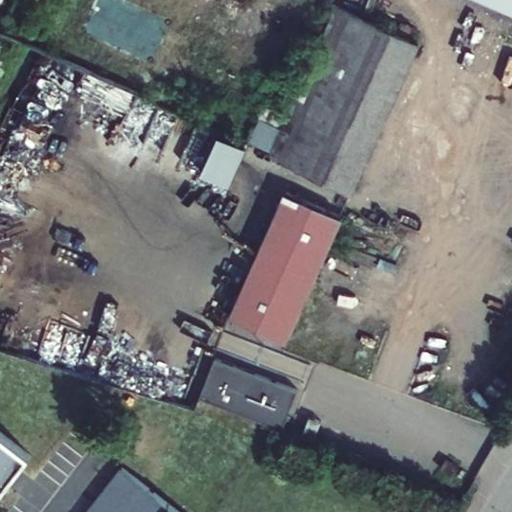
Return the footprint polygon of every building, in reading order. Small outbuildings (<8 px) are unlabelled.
[(417,37),(338,0),(336,0),(263,145),(344,184),(417,37)] [(216,303),(269,332),(332,207),(277,178),(216,303)] [(0,487),(22,455),(0,438),(0,487)] [(458,466),(444,459),(438,469),(452,477),(458,466)] [(173,511),(115,468),(81,511),(173,511)]
